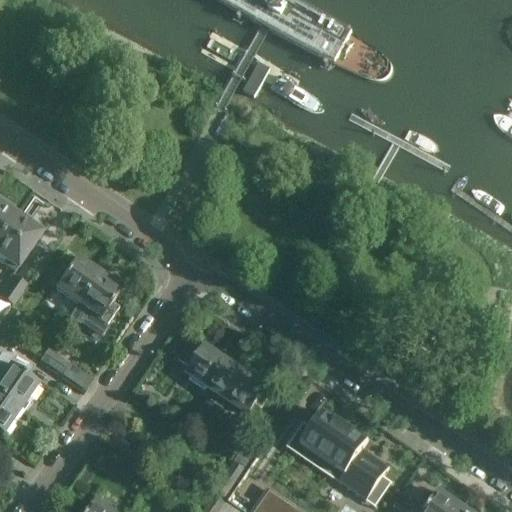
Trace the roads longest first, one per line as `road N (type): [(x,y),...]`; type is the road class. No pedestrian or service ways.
road 1 (unclassified): [(511,487),(197,272)]
road 2 (residential): [(30,511),(197,272)]
road 3 (unclassified): [(197,272),(0,139)]
